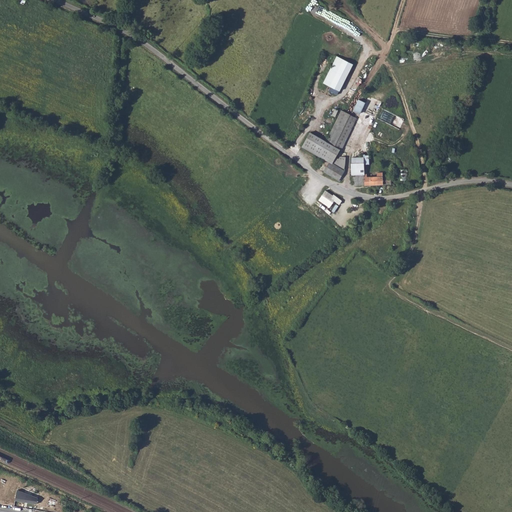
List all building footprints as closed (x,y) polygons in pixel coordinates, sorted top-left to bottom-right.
[(330,17),(328,22),(340,28),(342,22),(330,17)] [(353,63),(337,56),(324,83),(340,90),(353,63)] [(358,100),(353,111),(360,114),(365,102),(358,100)] [(332,163),(333,162),(344,169),(345,158),(341,157),(339,159),(336,157),(339,153),(356,118),(342,111),(340,114),(326,143),(309,132),(302,146),(325,160),(329,162),(329,161),(332,163)] [(362,125),(356,135),(364,139),(370,129),(362,125)] [(363,157),(351,158),(351,170),(352,174),(364,174),(363,157)] [(329,162),(323,171),(339,181),(344,171),(332,163),(329,161),(329,162)] [(353,175),(354,186),(390,184),(390,181),(394,180),(394,176),(382,176),(382,173),(376,173),(376,177),(367,177),(367,174),(353,175)] [(325,190),(319,200),(326,205),(332,195),(325,190)] [(17,490),(15,500),(37,504),(38,498),(17,490)]
